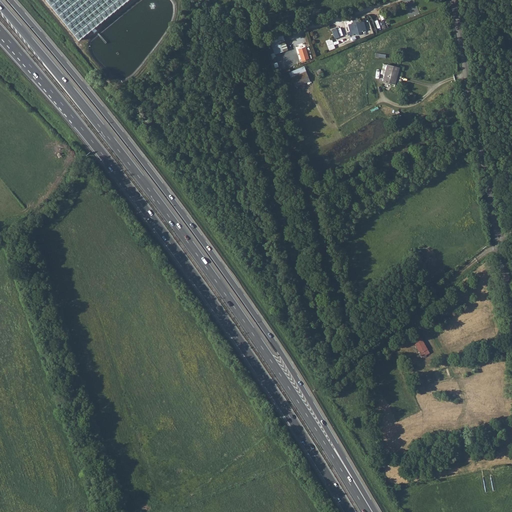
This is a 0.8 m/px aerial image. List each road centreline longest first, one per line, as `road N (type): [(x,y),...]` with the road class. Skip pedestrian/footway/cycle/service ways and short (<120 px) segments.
road 1 (trunk): [(375,511),(203,241),(10,0)]
road 2 (trunk): [(0,30),(203,289),(349,511)]
road 3 (trunk): [(215,280),(0,4)]
road 4 (unclassified): [(451,0),(511,321)]
road 5 (track): [(112,511),(21,237)]
road 6 (trunk): [(367,511),(215,280)]
